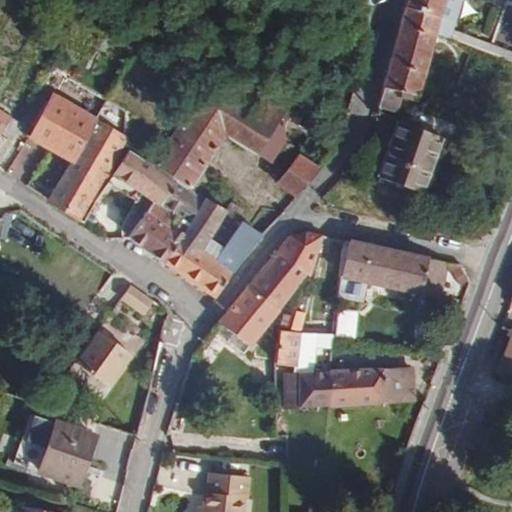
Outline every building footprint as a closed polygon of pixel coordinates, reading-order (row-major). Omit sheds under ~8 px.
[(408,0),(400,24),(433,33),(438,14),(443,0),(408,0)] [(416,96),(433,33),(400,24),(388,64),(382,87),(382,108),(396,112),(401,92),(416,96)] [(504,59),(507,51),(450,29),(447,38),(504,59)] [(243,62),(255,42),(245,36),(233,56),(243,62)] [(223,67),(288,107),(294,97),(231,59),(223,67)] [(288,107),(223,67),(221,64),(151,166),(189,189),(226,133),(270,163),(285,139),(283,128),(277,123),(282,115),(288,107)] [(77,219),(127,136),(124,134),(125,111),(109,102),(98,122),(53,96),(29,137),(70,160),(49,201),(77,219)] [(303,116),(288,107),(282,115),(297,125),(303,116)] [(0,131),(1,133),(11,119),(0,112),(0,131)] [(327,139),(322,147),(325,148),(323,153),(330,157),(342,140),(309,119),(304,128),(314,135),(316,132),(327,139)] [(419,192),(439,137),(397,122),(378,177),(419,192)] [(189,189),(151,166),(128,150),(127,150),(108,181),(136,201),(143,192),(155,200),(128,238),(165,264),(199,208),(196,194),(189,189)] [(298,156),(296,158),(277,183),(297,196),(319,170),(298,156)] [(205,198),(196,194),(199,208),(205,198)] [(199,208),(165,264),(214,298),(232,271),(260,236),(242,223),(233,235),(221,226),(211,240),(207,237),(225,210),(205,198),(199,208)] [(225,211),(236,218),(242,210),(231,202),(225,211)] [(232,334),(248,346),(306,274),(309,276),(322,235),(306,232),(290,236),(217,323),(232,334)] [(423,260),(342,242),(333,282),(415,300),(423,260)] [(146,297),(129,284),(120,297),(143,312),(152,300),(146,297)] [(333,310),(330,339),(350,341),(353,312),(333,310)] [(99,328),(74,365),(107,388),(133,352),(99,328)] [(299,333),(278,331),(274,363),(294,365),(299,333)] [(511,332),(511,333),(495,375),(511,375),(511,332)] [(243,354),(248,346),(232,334),(227,342),(243,354)] [(329,371),(329,406),(384,403),(384,402),(413,400),(420,369),(391,370),(391,369),(381,369),(373,369),(329,371)] [(329,406),(329,371),(274,373),(275,409),(329,406)] [(50,439),(56,423),(59,424),(63,412),(46,407),(37,434),(50,439)] [(79,484),(94,436),(59,424),(56,423),(50,439),(40,471),(79,484)] [(483,449),(489,430),(480,427),(472,445),(483,449)] [(248,503),(248,481),(209,481),(209,502),(207,501),(206,511),(246,511),(246,502),(248,503)] [(48,511),(0,501),(0,511),(48,511)]
